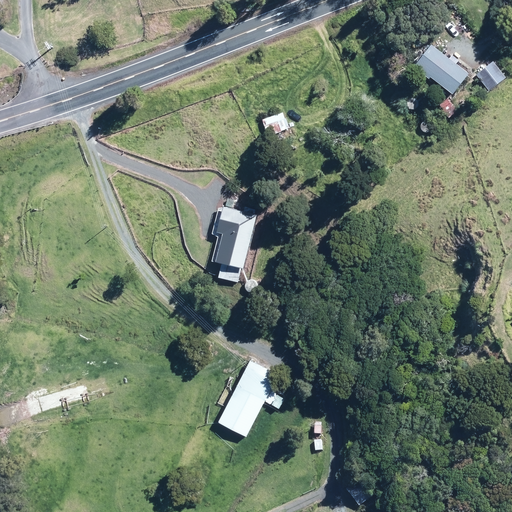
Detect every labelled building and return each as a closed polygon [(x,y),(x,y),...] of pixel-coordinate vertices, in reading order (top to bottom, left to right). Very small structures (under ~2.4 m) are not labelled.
[(468,71),(431,42),(414,63),(429,76),(430,75),(451,92),(468,71)] [(494,61),(478,75),(491,90),(507,76),(494,61)] [(241,283),(258,216),(222,206),(215,235),(220,236),(213,261),(222,263),(218,277),(241,283)] [(280,376),(249,361),(219,421),(248,436),(265,402),(281,410),(286,399),(272,392),(280,376)] [(358,480),(346,492),(363,509),(375,497),(358,480)]
